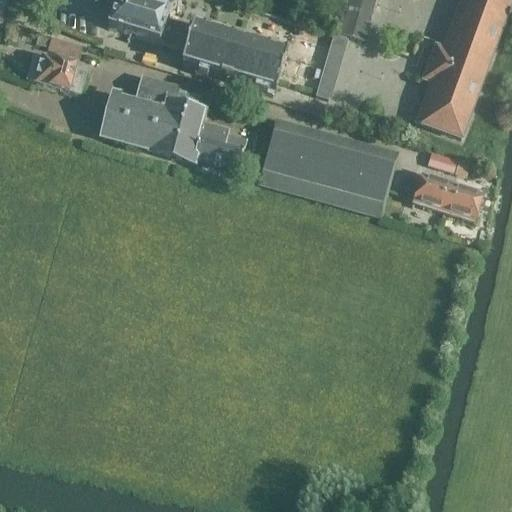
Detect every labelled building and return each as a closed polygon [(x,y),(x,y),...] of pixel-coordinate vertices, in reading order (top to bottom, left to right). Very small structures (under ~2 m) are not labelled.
[(159,46),(185,54),(189,41),(164,33),(169,18),(177,13),(180,4),(178,0),(115,0),(115,1),(117,1),(108,30),(159,46)] [(350,0),(339,37),(365,43),(376,0),(350,0)] [(431,86),(417,126),(460,141),(511,0),(461,0),(442,53),(434,50),(422,83),(431,86)] [(192,31),(189,41),(185,54),(181,68),(194,72),(193,76),(204,79),(205,76),(221,81),(221,82),(227,83),(227,82),(254,90),(253,94),(270,99),(271,95),(274,96),(285,58),(192,31)] [(346,41),(333,37),(315,99),(328,103),(328,102),(330,102),(348,42),(345,42),(346,41)] [(47,54),(79,62),(82,50),(50,41),(47,54)] [(34,86),(34,87),(68,96),(69,96),(78,98),(84,76),(74,74),(75,70),(41,61),(41,63),(33,60),(26,84),(34,86)] [(246,142),(228,137),(229,135),(203,127),(210,102),(142,82),(135,106),(114,99),(102,140),(150,154),(150,155),(192,167),(194,161),(237,173),(242,155),(243,155),(246,142)] [(257,189),(381,223),(399,156),(274,122),(257,189)] [(434,168),(466,178),(470,167),(438,157),(434,168)] [(412,206),(473,225),(482,198),(421,178),(412,206)]
